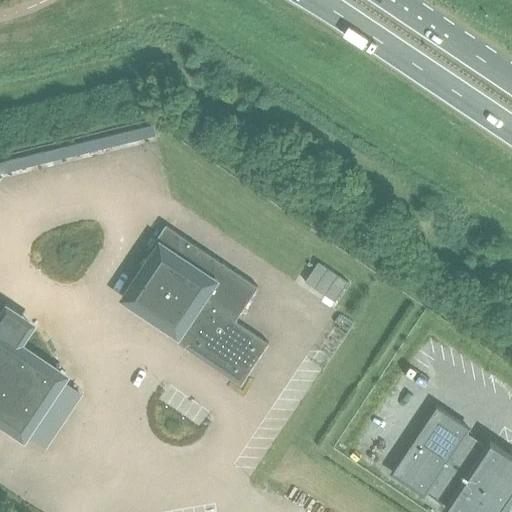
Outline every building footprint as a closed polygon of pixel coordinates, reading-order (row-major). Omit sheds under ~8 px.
[(0,172),(156,135),(153,125),(0,162),(0,172)] [(185,347),(241,385),(269,343),(236,321),(258,287),(166,225),(150,248),(157,253),(126,299),(189,341),(185,347)] [(320,298),(338,306),(353,275),(318,258),(308,279),(325,287),(320,298)] [(0,421),(24,437),(65,377),(0,333),(0,421)] [(447,509),(451,511),(500,511),(511,494),(511,458),(511,456),(509,454),(508,455),(493,445),(494,444),(491,443),(488,448),(479,442),(465,433),(469,428),(437,406),(393,473),(424,494),(428,489),(450,504),(447,509)]
